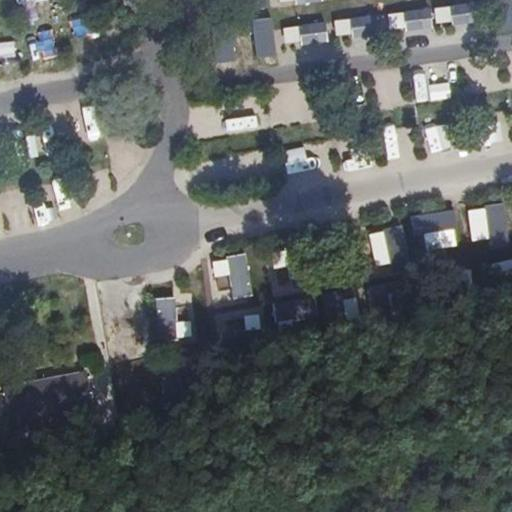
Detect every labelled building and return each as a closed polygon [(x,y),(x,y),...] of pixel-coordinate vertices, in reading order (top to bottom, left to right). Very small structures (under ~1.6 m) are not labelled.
[(30,0),(35,25),(51,22),(47,0),(30,0)] [(265,0),(248,0),(250,12),(267,11),(265,0)] [(511,0),(500,0),(501,26),(511,25),(511,0)] [(446,5),(448,26),(468,24),(466,4),(446,5)] [(400,10),(401,29),(428,28),(427,9),(400,10)] [(348,40),(374,35),(371,15),(344,20),(348,40)] [(272,22),(255,22),(255,63),(272,62),(272,22)] [(295,63),(327,60),(323,22),(291,25),(295,63)] [(45,32),(28,35),(37,74),(54,70),(45,32)] [(211,38),(214,69),(231,67),(227,36),(211,38)] [(0,64),(4,86),(20,83),(13,42),(0,44),(0,64)] [(412,101),(423,102),(424,77),(413,76),(412,101)] [(225,158),(230,183),(275,175),(271,150),(225,158)] [(219,161),(196,166),(199,182),(222,177),(219,161)] [(487,225),(477,227),(483,259),(511,253),(511,232),(506,201),(483,206),(487,225)] [(451,258),(448,210),(412,212),(416,260),(451,258)] [(341,239),(355,285),(409,269),(395,223),(341,239)] [(262,348),(250,254),(208,260),(220,354),(262,348)] [(276,336),(367,325),(362,287),(271,298),(276,336)] [(193,295),(153,297),(154,342),(194,341),(193,295)] [(94,425),(92,412),(89,396),(84,373),(1,388),(12,440),(94,425)] [(89,396),(92,412),(98,411),(95,395),(89,396)]
